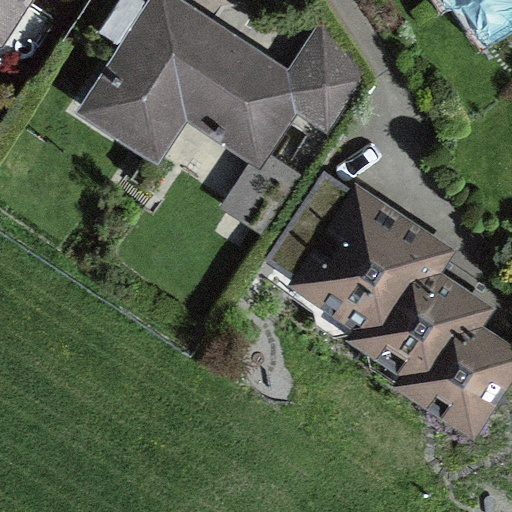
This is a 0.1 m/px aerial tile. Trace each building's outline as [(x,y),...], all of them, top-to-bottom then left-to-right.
[(0,0),(0,60),(31,54),(52,23),(50,15),(27,0),(0,0)] [(223,128),(255,149),(295,90),(296,89),(289,84),(162,0),(93,104),(153,144),(182,101),(217,124),(214,128),(220,132),(223,128)] [(511,0),(445,0),(448,5),(455,0),(477,0),(499,31),(511,22),(511,0)] [(350,78),(322,35),(289,84),(296,89),(295,90),(327,112),(350,78)] [(182,101),(153,144),(236,199),(265,156),(255,149),(223,128),(220,132),(214,128),(217,124),(182,101)] [(265,156),(234,202),(257,218),(286,175),(265,156)] [(374,330),(375,330),(424,256),(419,248),(335,193),(303,241),(328,258),(310,285),(374,330)] [(427,260),(424,256),(375,330),(368,341),(468,408),(497,364),(441,281),(421,268),(427,260)]
